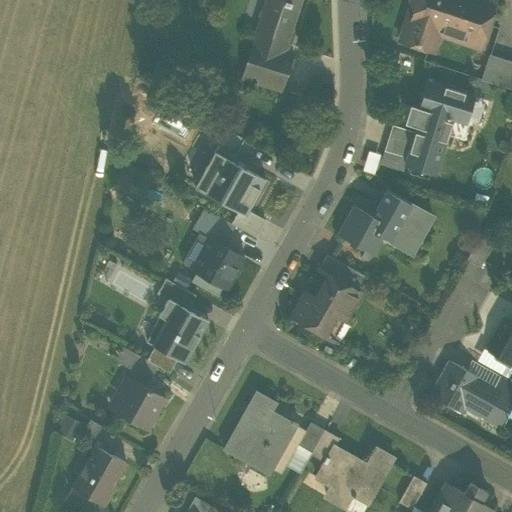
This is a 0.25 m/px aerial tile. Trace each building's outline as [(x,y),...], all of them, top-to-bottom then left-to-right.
[(256,33),(257,33),(286,43),(300,0),(268,0),(272,1),(262,33),(257,31),(256,33)] [(272,1),(268,0),(266,0),(257,31),(262,33),(272,1)] [(405,41),(429,49),(436,26),(471,38),(477,22),(486,25),(494,3),(483,0),(424,0),(421,10),(416,8),(405,41)] [(283,52),(286,43),(257,33),(254,43),(252,43),(251,44),(259,46),(249,78),(241,76),(241,77),(253,81),(252,84),(255,85),(256,82),(281,90),(292,55),(283,52)] [(259,46),(251,44),(241,76),(249,78),(259,46)] [(481,80),(511,89),(511,63),(489,56),(481,80)] [(404,164),(435,174),(453,119),(465,123),(474,96),(427,81),(419,108),(410,106),(405,122),(416,126),(414,132),(407,157),(404,164)] [(207,138),(218,144),(218,143),(235,153),(244,139),(216,123),(207,138)] [(385,150),(407,157),(414,132),(392,125),(385,150)] [(218,143),(218,144),(214,151),(231,160),(235,153),(218,143)] [(265,179),(231,160),(214,151),(194,186),(238,211),(245,215),(247,210),(265,179)] [(381,163),(396,168),(400,157),(385,152),(381,163)] [(339,234),(373,253),(383,236),(403,248),(411,234),(416,237),(429,214),(387,190),(372,215),(355,205),(339,234)] [(200,232),(210,238),(224,246),(235,226),(204,208),(193,228),(200,232)] [(245,215),(238,211),(231,223),(255,237),(265,220),(247,210),(245,215)] [(210,238),(200,232),(182,263),(192,269),(203,250),(210,238)] [(466,258),(480,266),(483,261),(493,243),(479,235),(466,258)] [(207,253),(196,271),(224,287),(226,288),(238,269),(235,267),(242,256),(224,246),(210,238),(203,250),(207,253)] [(192,269),(196,271),(207,253),(203,250),(192,269)] [(319,267),(344,281),(351,268),(327,254),(319,267)] [(244,257),(242,256),(235,267),(238,269),(244,257)] [(291,317),(325,336),(336,316),(344,320),(360,291),(344,281),(319,267),(318,269),(329,275),(316,297),(306,291),(291,317)] [(218,296),(224,287),(196,271),(191,281),(218,296)] [(168,298),(187,308),(195,295),(165,278),(156,293),(167,299),(168,298)] [(167,299),(158,315),(165,319),(150,344),(154,346),(177,358),(184,362),(208,320),(187,308),(168,298),(167,299)] [(145,341),(150,344),(165,319),(158,315),(145,341)] [(506,359),(511,362),(511,322),(505,318),(504,320),(505,321),(490,349),(488,348),(488,349),(506,359)] [(474,342),(467,355),(499,372),(506,359),(488,349),(474,342)] [(177,358),(154,346),(146,359),(155,364),(169,372),(177,358)] [(127,364),(149,377),(155,364),(146,359),(133,352),(127,364)] [(499,375),(471,359),(465,369),(479,377),(478,379),(492,387),(499,375)] [(459,411),(466,399),(478,379),(479,377),(465,369),(450,361),(430,395),(459,411)] [(111,409),(146,429),(165,397),(126,375),(117,390),(121,392),(111,409)] [(492,387),(511,398),(511,382),(499,375),(492,387)] [(499,426),(505,415),(511,402),(511,398),(492,387),(478,379),(466,399),(487,410),(483,417),(499,426)] [(251,457),(271,469),(298,422),(293,419),(293,421),(281,414),(278,420),(269,415),(277,401),(256,389),(223,447),(249,461),(251,457)] [(84,431),(104,443),(111,431),(90,419),(84,431)] [(311,452),(312,449),(324,429),(310,421),(297,444),(311,452)] [(339,438),(324,429),(312,449),(326,456),(326,457),(334,445),(335,446),(339,438)] [(311,452),(297,444),(286,462),(300,470),(311,452)] [(72,487),(104,505),(115,487),(113,485),(126,463),(95,445),(72,487)] [(325,497),(343,507),(346,503),(351,494),(367,503),(394,457),(376,447),(366,464),(365,462),(362,468),(351,461),(354,456),(335,446),(334,445),(326,457),(326,456),(323,461),(324,462),(315,477),(331,486),(325,497)] [(398,501),(411,509),(426,482),(413,475),(398,501)] [(464,492),(480,501),(486,491),(469,482),(464,492)] [(451,485),(440,505),(452,511),(491,511),(493,509),(480,501),(464,492),(451,485)] [(351,494),(346,503),(361,511),(367,503),(351,494)] [(196,497),(187,511),(188,511),(212,511),(214,509),(196,497)]
